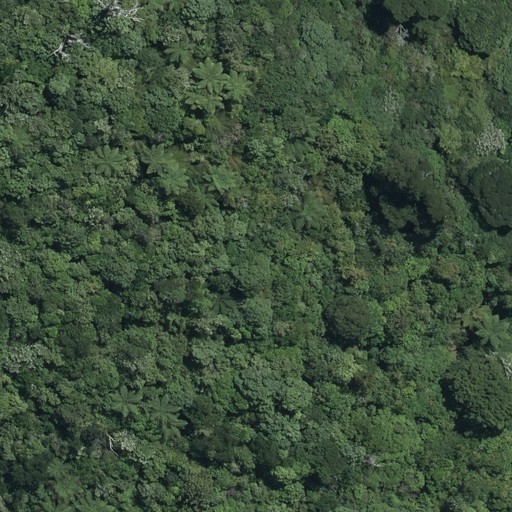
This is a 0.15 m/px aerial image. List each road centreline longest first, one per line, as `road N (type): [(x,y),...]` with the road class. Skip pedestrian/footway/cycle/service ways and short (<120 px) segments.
road 1 (track): [(274,0),(282,50),(270,117),(246,196),(194,282),(200,309),(288,261),(313,270),(482,194),(468,238),(477,258),(461,289),(454,352),(484,318),(494,325),(464,431),(481,435),(495,413),(511,407)]
road 2 (track): [(0,100),(120,73),(252,0)]
